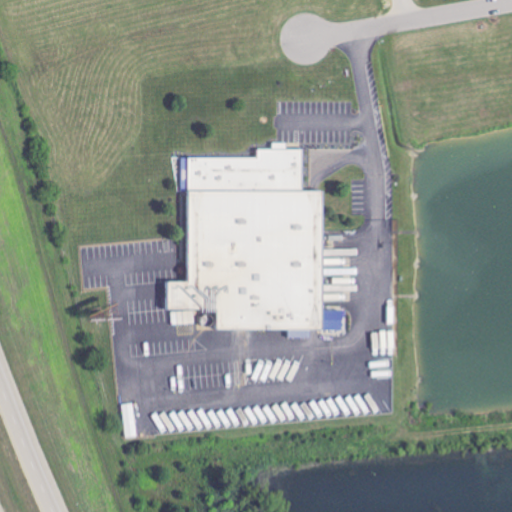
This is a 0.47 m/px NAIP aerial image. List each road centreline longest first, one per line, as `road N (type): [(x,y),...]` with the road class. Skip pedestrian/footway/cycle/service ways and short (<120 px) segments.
road 1 (residential): [(511,2),(307,35)]
road 2 (motorway): [(53,511),(0,380)]
